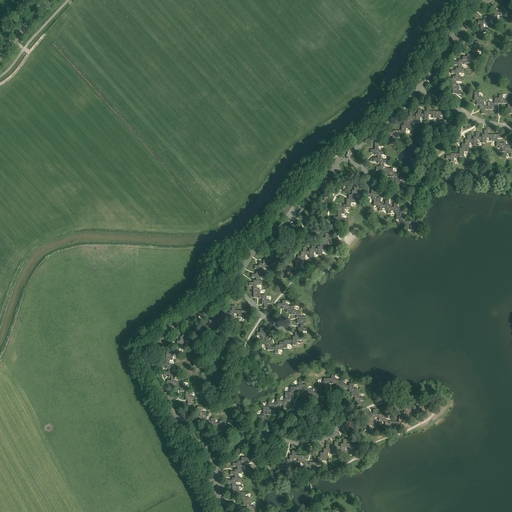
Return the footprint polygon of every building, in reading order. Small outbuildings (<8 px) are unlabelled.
[(505,9),(505,7),(501,7),(501,12),(497,12),(497,10),(494,10),(494,15),(489,15),(489,17),(484,17),(484,20),(483,20),(483,21),(478,21),(478,25),(480,24),(480,32),(479,32),(479,36),(483,36),(483,33),(487,33),(487,29),(484,30),(484,27),(483,27),(483,24),(487,24),(487,23),(490,23),(490,20),(493,20),(493,19),(497,19),(497,15),(500,15),(500,16),(504,16),(504,13),(507,13),(507,12),(508,12),(508,11),(507,11),(507,9),(505,9)] [(478,42),(475,42),(475,46),(473,46),(473,55),(467,55),(467,57),(463,57),(463,60),(458,60),(458,62),(454,62),(454,65),(458,65),(458,68),(455,68),(455,71),(451,70),(451,74),(455,74),(455,77),(453,77),(453,79),(448,79),(448,82),(452,82),(452,94),(456,94),(456,92),(458,92),(458,95),(461,95),(461,91),(459,91),(459,85),(456,85),(456,82),(458,82),(458,80),(461,80),(461,77),(459,77),(459,73),(461,73),(461,72),(464,72),(464,68),(462,68),(462,65),(464,65),(464,63),(470,63),(471,59),(473,59),(473,58),(476,58),(476,52),(477,52),(477,50),(481,50),(482,46),(478,46),(478,42)] [(478,92),(474,92),(474,101),(476,101),(476,105),(479,105),(479,110),(481,110),(481,114),(485,114),(485,110),(496,110),(497,106),(495,106),(495,104),(497,104),(497,102),(499,102),(499,104),(508,104),(508,109),(510,109),(510,114),(511,113),(511,103),(511,104),(511,101),(505,100),(505,99),(503,99),(503,95),(499,95),(499,98),(495,98),(494,101),(494,103),(488,103),(488,106),(484,106),(484,104),(483,104),(483,97),(479,97),(479,95),(478,95),(478,92)] [(429,111),(429,107),(426,107),(426,111),(424,111),(424,114),(421,114),(421,110),(418,110),(418,114),(415,114),(415,117),(413,117),(413,112),(409,112),(409,117),(407,117),(407,121),(404,121),(404,125),(401,125),(401,131),(393,131),(393,133),(388,133),(388,136),(393,136),(393,139),(396,139),(396,135),(399,135),(399,134),(405,134),(405,131),(406,131),(406,129),(410,129),(410,123),(412,123),(412,120),(415,120),(415,123),(419,123),(419,120),(420,120),(420,118),(424,118),(424,120),(427,120),(427,117),(429,117),(429,115),(432,115),(432,118),(438,118),(438,123),(441,123),(441,124),(443,124),(443,128),(447,128),(447,125),(451,125),(451,122),(447,122),(447,120),(441,120),(442,117),(439,117),(439,115),(441,115),(441,111),(429,111)] [(488,130),(484,130),(484,135),(482,135),(482,137),(479,137),(479,133),(476,133),(475,137),(473,137),(473,140),(470,140),(470,135),(467,135),(467,140),(465,140),(465,144),(462,144),(461,148),(459,148),(459,154),(451,153),(451,156),(446,156),(446,159),(450,159),(450,162),(454,162),(454,158),(456,158),(456,157),(462,157),(463,154),(464,154),(464,152),(468,152),(468,146),(469,146),(469,143),(473,143),(473,146),(476,146),(477,143),(478,143),(478,141),(482,141),(482,143),(485,144),(485,141),(486,141),(486,138),(490,138),(490,142),(496,142),(496,147),(499,147),(499,148),(501,148),(501,152),(508,152),(508,154),(510,154),(510,158),(511,157),(511,148),(509,149),(509,146),(505,146),(505,143),(500,143),(500,140),(497,140),(497,139),(499,139),(499,135),(487,135),(488,130)] [(379,142),(375,142),(375,150),(371,150),(371,153),(375,153),(375,155),(378,155),(378,158),(374,158),(374,161),(378,161),(378,164),(381,164),(381,167),(376,166),(376,170),(381,170),(381,172),(385,172),(385,175),(390,175),(390,177),(395,177),(395,186),(397,186),(397,190),(401,190),(401,186),(404,186),(404,182),(400,182),(400,180),(398,180),(398,174),(395,174),(395,173),(393,173),(393,169),(387,169),(387,167),(384,167),(384,164),(387,164),(387,160),(384,160),(384,159),(382,159),(382,155),(384,155),(384,152),(381,152),(381,150),(379,150),(379,142)] [(357,186),(354,186),(354,191),(352,191),(352,195),(348,195),(348,199),(346,199),(346,205),(343,205),(343,207),(341,207),(341,205),(338,205),(337,217),(333,217),(333,220),(337,220),(337,222),(346,223),(346,219),(343,219),(343,218),(341,218),(341,214),(344,214),(344,208),(349,208),(349,205),(351,205),(351,203),(355,203),(355,197),(356,197),(356,194),(360,195),(360,191),(357,191),(357,186)] [(375,189),(372,189),(372,194),(368,194),(368,197),(372,197),(372,200),(374,200),(374,206),(378,206),(378,208),(379,208),(379,211),(382,211),(382,209),(386,209),(386,211),(387,211),(387,214),(391,214),(391,211),(394,211),(394,214),(396,214),(396,220),(400,220),(400,222),(401,222),(401,225),(407,225),(407,227),(410,227),(410,231),(413,231),(413,228),(418,228),(418,224),(413,224),(413,222),(405,222),(405,216),(402,216),(402,212),(399,212),(399,208),(397,208),(397,203),(394,203),(394,208),(391,208),(391,205),(389,205),(389,201),(385,201),(385,205),(382,205),(382,202),(380,203),(380,198),(377,198),(377,194),(375,194),(375,189)] [(330,234),(326,234),(326,238),(324,238),(324,242),(321,242),(321,247),(319,247),(319,249),(316,249),(316,245),(312,245),(312,249),(310,249),(310,252),(307,252),(307,247),(304,247),(304,252),(301,252),(301,256),(298,256),(298,261),(296,261),(296,269),(299,269),(299,266),(301,266),(301,264),(305,264),(305,258),(306,258),(306,255),(310,255),(310,258),(313,258),(313,255),(315,255),(315,253),(318,253),(318,255),(322,255),(322,252),(323,252),(323,250),(327,250),(327,244),(329,244),(329,242),(333,242),(333,238),(330,238),(330,234)] [(277,259),(268,258),(268,261),(263,261),(263,264),(259,264),(259,266),(254,266),(254,269),(259,269),(259,272),(256,272),(256,274),(252,274),(252,278),(256,278),(256,281),(253,281),(253,283),(249,283),(249,286),(253,286),(253,298),(257,298),(257,296),(259,296),(259,298),(262,298),(262,304),(264,304),(264,308),(267,308),(267,304),(270,304),(271,300),(267,300),(267,298),(265,298),(265,295),(260,295),(260,289),(257,289),(257,285),(259,285),(259,284),(262,284),(262,281),(260,281),(260,277),(262,277),(262,276),(265,276),(265,272),(262,272),(262,268),(265,268),(265,267),(271,267),(271,263),(274,263),(274,262),(277,262),(277,259)] [(286,301),(282,301),(282,304),(278,304),(278,308),(282,308),(282,310),(286,310),(286,313),(291,313),(291,315),(296,315),(296,318),(299,318),(299,320),(297,320),(297,324),(300,324),(300,328),(298,328),(298,332),(295,332),(295,337),(293,337),(292,340),(284,340),(284,342),(279,342),(279,345),(275,345),(275,347),(271,347),(271,342),(269,342),(269,337),(266,337),(266,333),(263,333),(263,328),(260,328),(260,333),(257,333),(257,336),(261,336),(261,339),(262,339),(262,345),(266,345),(266,348),(267,348),(267,351),(275,351),(275,354),(278,354),(279,350),(281,350),(281,349),(287,349),(287,345),(290,345),(290,343),(292,343),(292,345),(296,346),(296,343),(297,343),(297,340),(301,340),(301,334),(303,334),(303,332),(307,332),(307,328),(304,328),(304,324),(306,324),(306,317),(300,317),(300,312),(297,312),(297,311),(294,310),(294,307),(288,306),(288,305),(286,305),(286,301)] [(235,306),(232,306),(232,311),(230,311),(229,313),(227,313),(227,309),(223,309),(223,313),(221,313),(221,316),(218,316),(218,311),(215,311),(215,316),(212,316),(212,320),(209,320),(209,324),(207,324),(207,330),(198,329),(198,332),(194,332),(193,335),(198,335),(198,338),(201,338),(202,334),(204,334),(204,333),(210,333),(210,330),(211,330),(212,328),(216,328),(216,322),(217,322),(217,319),(221,319),(221,322),(224,322),(224,319),(226,319),(226,317),(229,317),(229,319),(233,319),(233,316),(234,316),(234,314),(238,314),(238,317),(244,318),(244,319),(247,319),(247,316),(245,316),(245,315),(247,315),(247,311),(235,311),(235,306)] [(186,332),(182,332),(182,337),(180,337),(180,341),(177,341),(177,345),(175,345),(175,351),(172,351),(172,354),(170,354),(170,352),(166,352),(166,363),(161,363),(161,367),(166,367),(166,369),(169,369),(169,372),(164,372),(164,375),(169,375),(168,377),(171,377),(171,380),(167,380),(167,384),(171,384),(171,386),(175,386),(175,389),(180,389),(180,391),(185,391),(185,400),(187,400),(187,405),(191,405),(191,400),(194,400),(194,397),(190,397),(190,394),(189,394),(189,388),(186,388),(186,387),(183,387),(184,383),(177,383),(177,381),(175,381),(175,378),(177,378),(178,374),(174,374),(175,373),(172,373),(172,369),(175,369),(175,366),(172,366),(172,364),(170,364),(170,361),(173,361),(173,354),(178,354),(178,351),(179,351),(179,349),(183,349),(183,343),(185,343),(185,340),(189,340),(189,337),(186,337),(186,332)] [(335,379),(335,375),(331,375),(331,378),(324,379),(324,382),(323,382),(323,384),(319,384),(319,390),(317,390),(317,393),(314,393),(314,390),(307,390),(307,388),(307,385),(303,385),(303,381),(299,382),(299,386),(297,386),(297,387),(290,387),(290,390),(289,390),(289,392),(285,392),(285,399),(284,399),(284,401),(280,401),(280,399),(277,399),(277,402),(275,402),(276,404),(272,404),(272,401),(268,402),(268,405),(267,405),(267,407),(263,407),(263,413),(262,413),(262,416),(258,416),(258,420),(261,419),(261,424),(264,424),(264,419),(267,419),(267,415),(270,415),(270,411),(272,410),(272,408),(275,408),(275,412),(278,412),(278,408),(280,408),(280,405),(283,405),(283,409),(287,409),(287,405),(289,405),(289,400),(292,400),(292,396),(294,396),(294,390),(303,390),(303,388),(304,388),(304,391),(307,391),(307,393),(305,393),(305,397),(316,396),(317,401),(320,401),(320,396),(322,396),(322,392),(325,392),(325,388),(327,387),(327,382),(332,382),(332,384),(336,384),(336,387),(340,387),(340,389),(349,389),(349,393),(351,393),(351,397),(354,397),(355,401),(357,401),(357,406),(360,406),(360,401),(363,401),(363,398),(359,398),(359,395),(358,395),(358,389),(354,389),(354,387),(352,387),(352,384),(349,384),(349,386),(346,386),(346,384),(344,384),(344,380),(337,381),(337,379),(335,379)] [(428,400),(424,399),(424,404),(422,404),(422,406),(419,406),(419,402),(416,402),(416,406),(413,406),(413,408),(410,408),(411,404),(407,404),(407,408),(405,408),(404,412),(401,412),(401,417),(399,416),(398,422),(390,421),(390,423),(388,423),(388,420),(386,420),(386,419),(388,419),(388,415),(376,414),(377,410),(373,409),(373,414),(371,414),(370,418),(367,418),(367,422),(365,422),(364,431),(368,431),(368,428),(369,428),(369,426),(373,426),(374,420),(375,420),(375,418),(379,418),(379,421),(385,422),(385,423),(385,427),(389,427),(389,430),(393,430),(393,426),(395,426),(396,425),(402,426),(402,423),(403,423),(403,420),(407,421),(408,414),(409,414),(409,412),(413,412),(413,415),(416,415),(416,412),(418,412),(418,410),(422,410),(421,413),(425,413),(425,410),(426,410),(427,408),(430,408),(431,404),(428,404),(428,400)] [(201,410),(201,407),(198,407),(197,416),(199,416),(199,420),(202,420),(202,425),(205,425),(205,429),(208,429),(208,425),(211,425),(211,427),(213,427),(213,432),(216,432),(216,427),(219,427),(219,430),(221,430),(221,435),(225,435),(225,430),(237,430),(237,426),(235,426),(235,424),(237,424),(237,421),(234,421),(234,423),(228,423),(228,426),(224,426),(224,424),(223,424),(223,421),(219,421),(219,424),(216,424),(216,421),(214,421),(214,418),(211,418),(211,421),(207,421),(207,419),(206,419),(206,412),(202,412),(202,410),(201,410)] [(346,440),(343,439),(343,444),(341,444),(341,447),(338,446),(338,442),(334,442),(334,446),(332,446),(332,449),(329,449),(329,444),(326,444),(326,449),(323,449),(323,453),(320,453),(320,457),(318,457),(318,463),(309,462),(309,465),(307,464),(307,462),(305,461),(305,460),(307,460),(307,456),(295,455),(295,451),(292,451),(292,455),(290,455),(289,459),(286,459),(286,464),(284,464),(283,473),(287,473),(287,470),(288,470),(288,468),(292,468),(293,461),(294,461),(294,459),(298,459),(298,462),(304,463),(304,465),(304,468),(309,468),(308,471),(312,471),(312,467),(315,467),(315,466),(321,466),(321,463),(322,463),(322,461),(326,461),(327,455),(328,455),(328,452),(332,453),(332,455),(335,455),(335,452),(337,452),(337,450),(340,450),(340,453),(344,453),(344,450),(345,450),(345,448),(349,448),(349,451),(355,451),(355,453),(358,453),(358,450),(356,450),(356,448),(358,448),(358,445),(346,444),(346,440)] [(255,459),(255,455),(246,455),(246,457),(241,458),(241,461),(237,461),(237,463),(233,463),(233,466),(237,466),(237,469),(235,469),(235,472),(230,472),(230,475),(235,475),(235,478),(232,478),(232,480),(228,480),(228,484),(232,484),(232,495),(236,495),(236,493),(238,493),(238,496),(241,496),(241,501),(243,501),(243,506),(246,506),(246,510),(248,510),(248,511),(251,511),(252,510),(255,510),(255,506),(251,506),(251,504),(250,504),(249,498),(245,498),(245,495),(244,495),(244,492),(239,492),(239,486),(236,486),(236,483),(238,483),(238,481),(241,481),(241,478),(238,478),(238,474),(241,474),(240,473),(243,473),(243,469),(241,469),(241,466),(243,465),(243,464),(249,464),(249,460),(252,460),(252,459),(255,459)]
